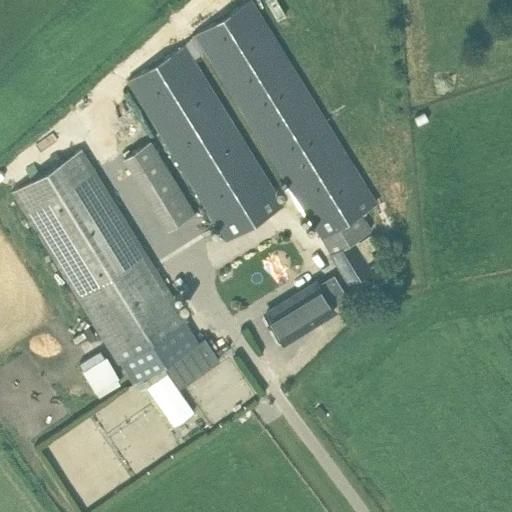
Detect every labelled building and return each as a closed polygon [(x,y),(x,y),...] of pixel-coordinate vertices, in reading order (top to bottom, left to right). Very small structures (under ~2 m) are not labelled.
[(252,0),(245,0),(193,32),(320,237),(361,212),(377,202),(252,0)] [(283,203),(184,42),(126,78),(225,239),(283,203)] [(166,228),(194,211),(149,139),(122,156),(166,228)] [(82,147),(12,190),(117,361),(126,355),(184,320),(187,318),(82,147)] [(361,212),(320,237),(329,251),(328,252),(347,283),(370,270),(365,261),(374,256),(371,250),(380,245),(371,232),(354,242),(353,240),(371,228),(361,212)] [(334,309),(323,292),(314,278),(263,310),(272,324),(283,341),(284,340),(281,337),(331,306),(333,310),(334,309)] [(184,320),(126,355),(138,376),(196,340),(184,320)] [(196,340),(138,376),(144,385),(166,371),(177,388),(220,360),(203,335),(196,340)] [(101,347),(77,360),(95,394),(119,381),(101,347)] [(177,388),(166,371),(144,385),(173,428),(194,414),(177,388)]
